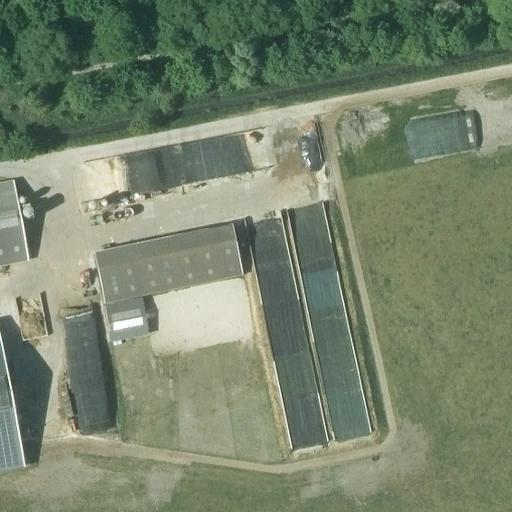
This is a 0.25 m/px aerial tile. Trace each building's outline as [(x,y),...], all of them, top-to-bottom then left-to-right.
[(0,186),(0,266),(26,261),(11,184),(0,186)] [(240,277),(231,230),(93,258),(102,305),(240,277)] [(65,303),(86,408),(115,402),(94,298),(65,303)] [(140,313),(104,320),(108,341),(144,334),(140,313)] [(0,469),(21,465),(0,354),(0,469)]
